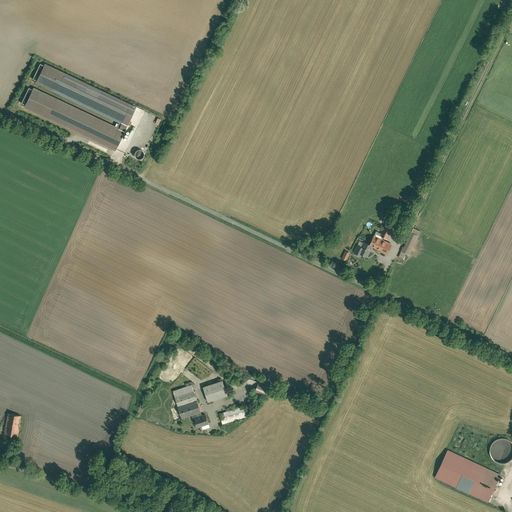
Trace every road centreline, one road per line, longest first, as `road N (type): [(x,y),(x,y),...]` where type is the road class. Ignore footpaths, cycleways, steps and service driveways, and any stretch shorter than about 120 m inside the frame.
road 1 (unclassified): [(378,287),(0,107)]
road 2 (unclassified): [(378,287),(277,511)]
road 3 (unclassified): [(0,457),(157,511)]
road 4 (unclassified): [(511,349),(378,287)]
